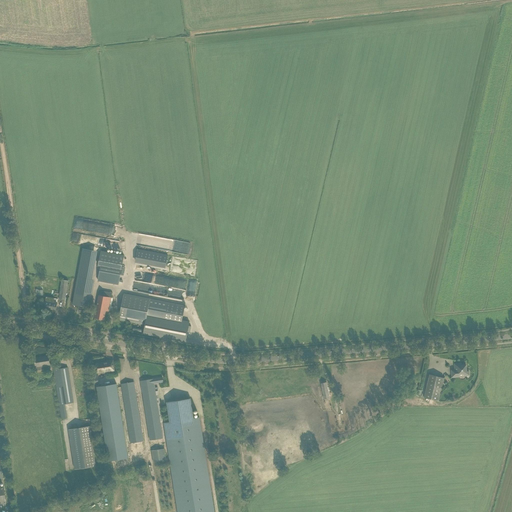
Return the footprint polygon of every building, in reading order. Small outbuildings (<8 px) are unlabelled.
[(81,248),(73,305),(89,307),(93,279),(97,250),(81,248)] [(137,249),(135,262),(165,268),(167,255),(137,249)] [(100,266),(98,280),(119,283),(124,255),(101,251),(98,266),(100,266)] [(185,300),(189,283),(163,278),(161,285),(164,286),(163,291),(179,295),(179,299),(185,300)] [(58,299),(65,300),(67,285),(61,284),(58,299)] [(105,311),(108,311),(109,306),(112,293),(100,290),(96,313),(95,318),(104,320),(105,311)] [(123,294),(118,320),(144,325),(143,333),(185,341),(187,332),(188,325),(189,321),(182,320),(185,305),(123,294)] [(44,308),(55,310),(57,303),(54,302),(54,299),(46,297),(44,308)] [(34,358),(36,367),(50,365),(48,356),(40,357),(40,358),(34,359),(34,358)] [(107,362),(96,364),(97,372),(105,371),(105,372),(115,371),(113,360),(107,361),(107,362)] [(455,370),(451,370),(452,377),(459,377),(459,375),(464,374),(465,376),(469,376),(469,371),(466,371),(466,365),(461,365),(461,363),(454,364),(455,370)] [(59,405),(73,403),(68,368),(53,370),(59,405)] [(424,398),(438,401),(444,378),(429,375),(424,398)] [(163,382),(162,377),(141,381),(150,440),(162,438),(154,383),(163,382)] [(122,384),(122,388),(132,443),(143,442),(134,382),(122,384)] [(321,383),(324,399),(330,398),(326,382),(321,383)] [(116,384),(96,387),(108,461),(128,458),(116,384)] [(213,511),(199,417),(193,418),(190,398),(166,402),(170,426),(165,427),(178,511),(213,511)] [(68,429),(74,469),(96,466),(89,426),(68,429)] [(166,460),(164,448),(151,451),(153,462),(166,460)]
